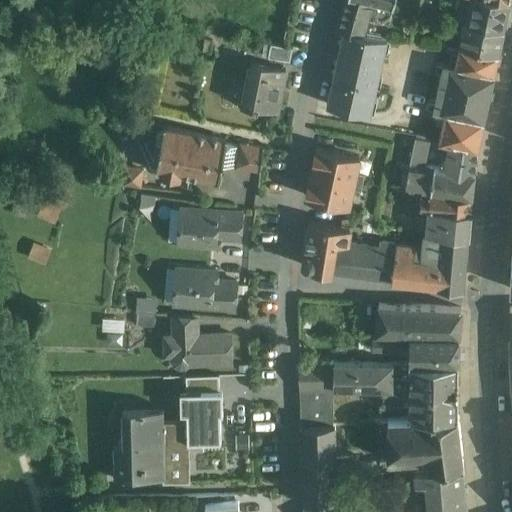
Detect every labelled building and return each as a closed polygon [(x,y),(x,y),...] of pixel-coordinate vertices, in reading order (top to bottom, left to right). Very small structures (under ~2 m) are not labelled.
[(379,0),(342,0),(335,26),(343,28),(343,27),(365,31),(369,16),(381,19),(391,13),(393,3),(379,0)] [(508,0),(470,0),(466,19),(503,27),(508,0)] [(466,19),(465,19),(460,44),(499,52),(503,27),(466,19)] [(365,31),(343,27),(343,28),(327,101),(370,110),(387,35),(365,31)] [(293,44),(271,40),(269,54),(290,58),(293,44)] [(495,73),(499,52),(460,44),(455,64),(495,73)] [(286,65),(251,59),(251,60),(252,60),(244,101),(243,100),(243,102),(259,105),(259,103),(278,107),(286,65)] [(455,64),(443,62),(433,108),(446,110),(485,119),(495,73),(455,64)] [(448,141),(479,147),(485,119),(446,110),(439,139),(448,141)] [(227,136),(164,124),(164,128),(158,131),(156,140),(161,141),(156,167),(161,168),(159,177),(180,181),(182,172),(184,172),(184,173),(188,174),(188,173),(219,179),(222,160),(235,162),(239,142),(227,139),(227,136)] [(430,138),(416,136),(411,157),(417,158),(425,159),(430,138)] [(264,143),(240,138),(239,142),(235,162),(235,163),(261,168),(264,143)] [(448,141),(445,162),(453,163),(452,169),(474,173),(479,147),(448,141)] [(359,154),(316,145),(313,160),(314,160),(312,169),(354,178),(356,170),(359,154)] [(416,162),(410,161),(406,183),(406,185),(422,188),(472,196),(474,173),(452,169),(453,163),(445,162),(444,167),(416,162)] [(142,168),(125,166),(123,182),(140,185),(142,168)] [(354,178),(312,169),(310,178),(309,178),(306,192),(349,201),(352,186),(354,178)] [(364,171),(356,170),(354,178),(363,180),(364,171)] [(363,180),(354,178),(352,186),(361,188),(363,180)] [(406,183),(394,181),(390,201),(403,203),(406,185),(406,183)] [(472,196),(422,188),(420,204),(429,205),(429,206),(470,211),(472,196)] [(242,208),(182,203),(179,239),(219,242),(220,233),(240,235),(242,208)] [(416,204),(403,203),(400,216),(428,218),(427,229),(468,236),(470,211),(429,206),(429,205),(420,204),(416,204)] [(350,224),(309,218),(302,258),(305,262),(332,267),(339,237),(347,238),(350,224)] [(427,229),(425,229),(423,246),(419,246),(420,244),(397,241),(391,276),(463,286),(468,236),(427,229)] [(347,238),(339,237),(332,267),(391,276),(397,241),(380,238),(379,243),(347,238)] [(174,295),(176,261),(168,260),(167,295),(174,295)] [(217,266),(177,263),(175,299),(235,304),(237,277),(217,275),(217,266)] [(461,307),(386,301),(385,323),(376,323),(375,330),(459,333),(461,307)] [(165,310),(137,308),(136,322),(164,324),(165,310)] [(197,313),(173,311),(174,331),(198,330),(197,313)] [(198,330),(174,331),(174,346),(172,350),(172,355),(175,360),(180,362),(185,362),(189,359),(232,358),(231,328),(198,330)] [(373,332),(363,332),(363,347),(373,347),(373,332)] [(459,335),(373,332),(373,347),(397,347),(410,345),(410,359),(458,361),(459,335)] [(334,357),(299,356),(300,383),(333,383),(334,383),(334,357)] [(393,358),(334,357),(334,383),(382,385),(393,385),(393,358)] [(458,361),(410,359),(393,358),(393,385),(382,385),(382,389),(380,389),(380,410),(410,408),(412,415),(458,414),(458,361)] [(186,417),(164,417),(165,473),(163,473),(164,476),(189,476),(189,474),(188,437),(216,436),(214,382),(185,383),(186,417)] [(333,383),(300,383),(301,420),(332,419),(333,383)] [(164,405),(123,406),(124,443),(114,443),(115,474),(163,473),(165,473),(164,417),(164,405)] [(412,415),(388,416),(389,457),(429,454),(430,465),(463,462),(458,414),(412,415)] [(332,419),(301,420),(301,473),(336,471),(336,453),(335,419),(332,419)] [(358,452),(336,453),(336,471),(358,470),(358,452)] [(389,457),(379,458),(380,469),(397,468),(402,467),(402,466),(430,465),(429,454),(389,457)] [(430,465),(402,466),(402,467),(397,468),(400,511),(467,511),(463,462),(430,465)] [(336,471),(301,473),(303,497),(337,496),(336,471)] [(240,511),(239,496),(206,499),(206,511),(240,511)] [(332,511),(332,502),(303,503),(303,511),(332,511)]
